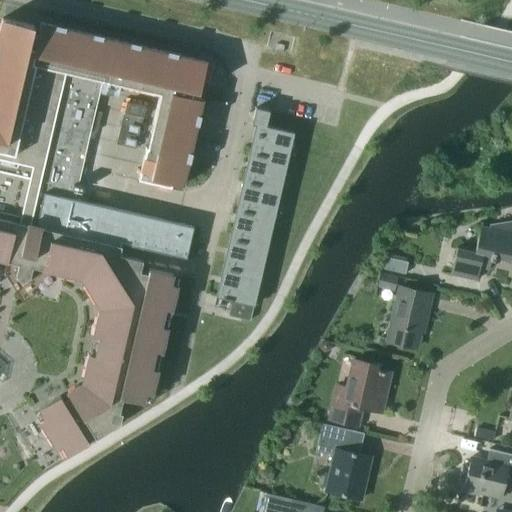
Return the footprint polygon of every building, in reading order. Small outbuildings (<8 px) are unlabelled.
[(0,258),(7,260),(7,259),(18,261),(15,273),(20,282),(29,277),(32,265),(43,267),(42,269),(74,276),(81,278),(99,307),(82,382),(39,408),(44,417),(38,421),(57,450),(62,446),(68,455),(85,444),(104,432),(119,423),(121,413),(117,412),(121,396),(125,397),(142,401),(144,392),(151,393),(156,370),(160,353),(166,326),(170,312),(174,293),(176,285),(169,283),(172,273),(148,268),(147,274),(139,272),(142,259),(118,254),(121,242),(186,257),(193,226),(74,198),(77,189),(82,190),(83,185),(78,184),(102,79),(159,93),(146,146),(145,145),(138,179),(170,187),(172,182),(182,184),(188,159),(202,98),(190,96),(191,89),(199,91),(205,60),(40,21),(37,33),(31,32),(33,24),(2,17),(0,24),(0,258)] [(116,143),(135,147),(144,105),(125,101),(116,143)] [(257,125),(218,296),(231,300),(228,315),(241,318),(249,320),(253,305),(254,305),(293,132),(265,125),(269,110),(262,109),(255,107),(251,123),(257,125)] [(456,246),(450,273),(475,279),(479,266),(488,269),(490,259),(493,260),(494,257),(509,260),(511,253),(511,223),(495,226),(495,228),(488,227),(480,225),(474,250),(456,246)] [(381,268),(404,274),(407,262),(384,256),(381,268)] [(376,287),(394,291),(397,276),(379,273),(376,287)] [(399,286),(386,340),(416,347),(425,307),(428,308),(431,294),(399,286)] [(331,345),(329,341),(324,339),(320,341),(318,346),(320,350),(324,352),(329,350),(331,345)] [(380,411),(389,372),(372,368),(373,364),(353,359),(346,388),(337,386),(330,419),(356,425),(360,406),(380,411)] [(322,423),(315,450),(334,454),(325,490),(360,499),(370,456),(346,450),(350,431),(363,434),(363,433),(322,423)] [(511,453),(495,450),(492,460),(472,455),(470,467),(461,465),(455,488),(499,498),(504,478),(511,480),(511,453)] [(266,492),(261,511),(322,511),(324,505),(293,498),(266,492)]
